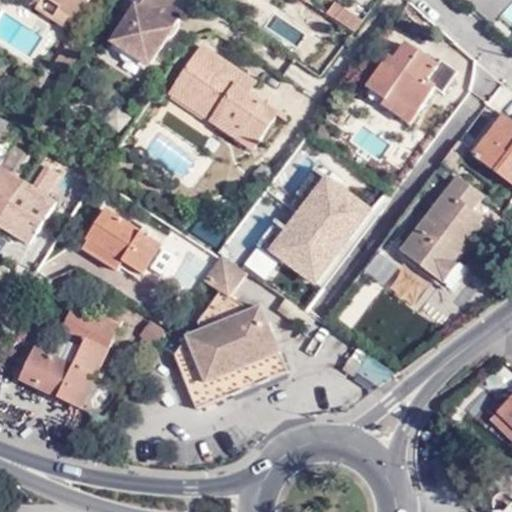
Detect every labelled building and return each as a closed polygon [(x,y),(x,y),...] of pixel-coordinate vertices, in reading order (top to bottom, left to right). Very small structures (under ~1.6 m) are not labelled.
[(72,31),(79,19),(47,0),(44,0),(39,9),(64,25),(72,31)] [(47,0),(79,19),(90,0),(47,0)] [(175,0),(134,0),(104,47),(140,70),(177,12),(170,8),(175,0)] [(356,32),(365,17),(335,0),(334,0),(327,14),(356,32)] [(55,64),(70,74),(85,51),(70,41),(55,64)] [(245,74),(204,45),(176,85),(217,114),(213,120),(255,150),(281,114),(238,85),(245,74)] [(438,70),(410,49),(400,64),(393,59),(371,90),(386,102),(381,109),(407,128),(435,93),(443,99),(460,77),(443,65),(438,70)] [(0,114),(9,121),(15,111),(0,100),(0,114)] [(124,130),(132,114),(116,107),(108,123),(124,130)] [(0,140),(11,122),(9,121),(0,114),(0,140)] [(511,120),(507,117),(480,155),(511,179),(511,120)] [(0,219),(23,184),(6,174),(19,153),(10,147),(0,164),(0,219)] [(322,288),(378,205),(307,157),(285,190),(303,203),(288,225),(270,213),(252,240),(322,288)] [(38,193),(23,184),(0,219),(0,227),(31,247),(57,205),(48,199),(62,178),(52,172),(38,193)] [(485,198),(460,179),(404,253),(450,286),(455,290),(471,270),(461,263),(485,231),(480,227),(484,222),(474,213),(485,198)] [(164,247),(108,213),(89,242),(146,277),(164,247)] [(450,286),(404,253),(399,250),(394,256),(445,293),(450,286)] [(236,297),(251,275),(225,257),(207,281),(223,293),(202,325),(204,331),(188,337),(177,354),(200,410),(292,372),(282,345),(267,306),(254,311),(236,297)] [(77,307),(65,330),(89,342),(74,370),(51,357),(37,351),(23,381),(80,411),(95,384),(110,353),(110,351),(121,330),(77,307)] [(74,370),(89,342),(65,330),(51,357),(74,370)] [(511,408),(501,419),(511,429),(511,408)] [(511,511),(511,498),(506,494),(499,495),(494,498),(492,501),(492,507),(492,511),(511,511)]
